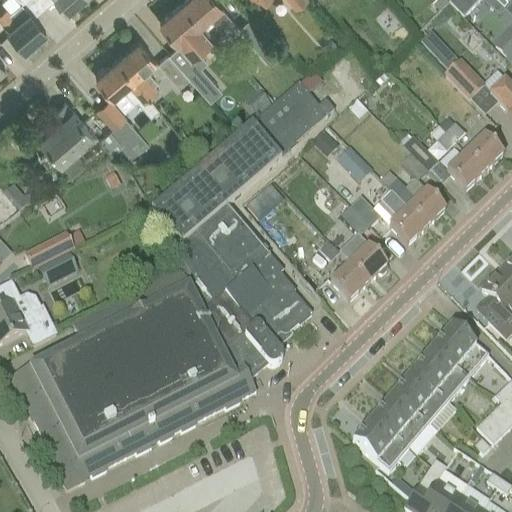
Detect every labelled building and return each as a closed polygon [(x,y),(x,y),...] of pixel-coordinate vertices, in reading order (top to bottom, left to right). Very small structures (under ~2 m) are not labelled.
[(56,0),(67,12),(81,0),(56,0)] [(186,0),(182,3),(200,24),(213,40),(226,28),(227,29),(235,21),(222,6),(217,0),(186,0)] [(447,8),(462,22),(483,0),(496,0),(511,14),(511,0),(454,0),(448,7),(447,8)] [(8,35),(11,39),(15,44),(18,41),(25,49),(46,30),(22,2),(21,3),(11,11),(7,7),(0,12),(0,19),(9,30),(11,33),(8,35)] [(182,3),(160,22),(173,38),(191,59),(213,40),(200,24),(182,3)] [(251,17),(239,27),(270,63),(282,53),(251,17)] [(389,30),(396,38),(404,31),(397,23),(389,30)] [(504,63),(511,55),(511,31),(493,51),(505,62),(504,63)] [(139,40),(117,59),(151,97),(159,90),(154,84),(157,82),(146,69),(156,60),(139,40)] [(169,54),(158,63),(179,87),(189,77),(169,54)] [(436,68),(444,77),(442,79),(467,105),(483,120),(496,108),(506,119),(505,120),(511,127),(511,94),(502,84),(488,98),(482,91),(483,89),(458,64),(454,67),(446,58),(436,68)] [(98,72),(98,75),(96,77),(113,97),(123,88),(136,102),(139,100),(143,104),(151,115),(160,108),(151,97),(117,59),(106,69),(103,68),(98,72)] [(223,90),(201,66),(190,77),(211,100),(223,90)] [(310,77),(296,89),(306,100),(319,88),(310,77)] [(204,167),(149,215),(162,231),(158,234),(180,276),(201,318),(268,260),(225,211),(288,156),(286,154),(294,148),(332,116),(323,105),(316,111),(306,100),(296,89),(270,111),(255,124),(211,162),(204,167)] [(110,99),(98,110),(136,154),(148,143),(110,99)] [(40,138),(53,153),(72,174),(86,163),(75,151),(93,136),(73,110),(72,111),(66,103),(55,113),(61,120),(40,138)] [(432,125),(436,129),(454,147),(463,138),(439,117),(432,125)] [(397,147),(400,151),(426,178),(437,168),(434,166),(454,147),(436,129),(428,138),(436,146),(425,156),(411,141),(408,143),(404,139),(397,147)] [(110,132),(98,142),(110,156),(117,150),(118,151),(123,147),(110,132)] [(483,140),(464,158),(483,178),(502,160),(483,140)] [(203,152),(196,158),(204,167),(211,162),(203,152)] [(347,154),(336,165),(347,176),(358,165),(347,154)] [(445,177),(450,182),(463,196),(483,178),(464,158),(445,177)] [(389,196),(406,214),(425,233),(444,215),(417,187),(414,183),(404,193),(387,176),(378,184),(389,196)] [(256,224),(280,204),(268,190),(245,211),(256,224)] [(12,191),(2,199),(18,217),(34,204),(28,197),(21,203),(12,191)] [(0,231),(19,218),(18,217),(2,199),(0,196),(0,231)] [(358,202),(348,212),(363,227),(368,233),(379,223),(387,232),(405,251),(425,233),(406,214),(389,196),(370,215),(358,202)] [(348,212),(338,221),(353,237),(363,227),(348,212)] [(64,237),(22,258),(31,276),(40,272),(54,265),(69,258),(73,255),(64,237)] [(356,239),(337,258),(338,258),(348,269),(366,289),(376,279),(380,280),(385,276),(384,272),(385,271),(371,256),(367,251),(356,239)] [(326,247),(317,256),(328,267),(338,258),(337,258),(326,247)] [(73,255),(69,258),(72,264),(80,260),(77,254),(73,255)] [(69,258),(54,265),(61,279),(76,272),(72,264),(69,258)] [(268,260),(201,318),(231,380),(243,374),(248,384),(260,373),(265,369),(268,370),(270,371),(273,370),(276,369),(278,367),(279,365),(280,362),(280,359),(279,357),(270,346),(279,338),(280,339),(282,340),(284,340),(286,339),(287,338),(310,319),(297,304),(268,270),(273,266),(268,260)] [(511,262),(498,277),(511,290),(511,262)] [(348,269),(329,287),(333,292),(347,307),(366,289),(348,269)] [(78,347),(27,373),(28,374),(33,384),(40,397),(46,409),(55,426),(64,444),(70,456),(85,485),(84,483),(89,480),(90,483),(105,475),(104,473),(133,458),(134,460),(149,453),(148,450),(157,446),(158,448),(171,442),(169,439),(178,435),(179,437),(194,430),(193,427),(222,413),(224,415),(239,407),(237,405),(254,396),(248,384),(243,374),(231,380),(201,318),(180,276),(70,331),(78,347)] [(511,290),(498,277),(480,295),(499,314),(490,323),(486,327),(502,343),(506,339),(511,333),(511,290)] [(0,349),(24,337),(31,351),(49,342),(60,336),(54,325),(48,328),(40,312),(38,313),(33,303),(25,300),(18,304),(10,288),(0,292),(0,349)] [(450,330),(430,354),(467,385),(487,362),(450,330)] [(430,354),(410,377),(447,408),(467,385),(430,354)] [(27,373),(25,374),(8,383),(13,394),(15,392),(24,409),(21,410),(26,419),(46,409),(27,373)] [(410,377),(390,400),(427,432),(447,408),(410,377)] [(511,387),(510,385),(492,403),(499,410),(500,409),(509,401),(511,397),(511,387)] [(390,400),(370,424),(407,455),(427,432),(390,400)] [(511,404),(509,401),(500,409),(511,421),(511,404)] [(46,409),(26,419),(30,428),(33,427),(41,443),(39,444),(43,454),(64,444),(46,409)] [(499,410),(492,417),(508,434),(511,430),(511,421),(500,409),(499,410)] [(492,417),(483,425),(500,442),(508,434),(492,417)] [(407,455),(370,424),(350,447),(387,478),(407,455)] [(483,425),(475,433),(491,450),(500,442),(483,425)] [(85,485),(70,456),(64,444),(43,454),(48,462),(50,461),(59,477),(56,479),(65,496),(85,485)] [(480,445),(472,452),(481,460),(488,453),(480,445)] [(444,473),(433,466),(402,511),(450,511),(458,500),(464,492),(442,477),(444,473)] [(499,485),(490,479),(485,486),(494,493),(499,485)] [(499,485),(494,493),(504,499),(509,491),(499,485)] [(476,511),(458,500),(450,511),(476,511)]
